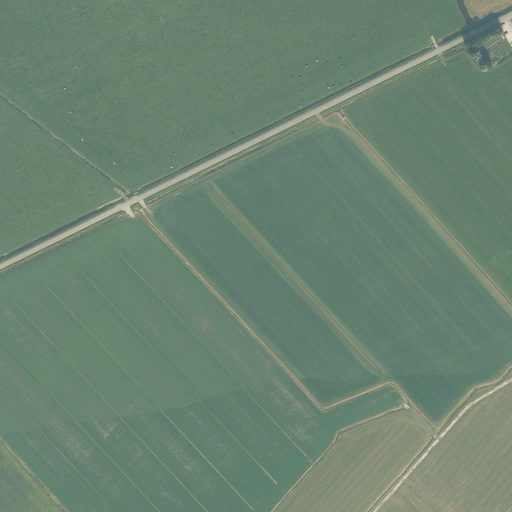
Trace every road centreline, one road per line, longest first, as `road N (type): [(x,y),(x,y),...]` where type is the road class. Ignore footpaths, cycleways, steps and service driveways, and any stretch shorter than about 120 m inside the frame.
road 1 (tertiary): [(0,267),(511,15)]
road 2 (track): [(511,379),(473,401),(400,483)]
